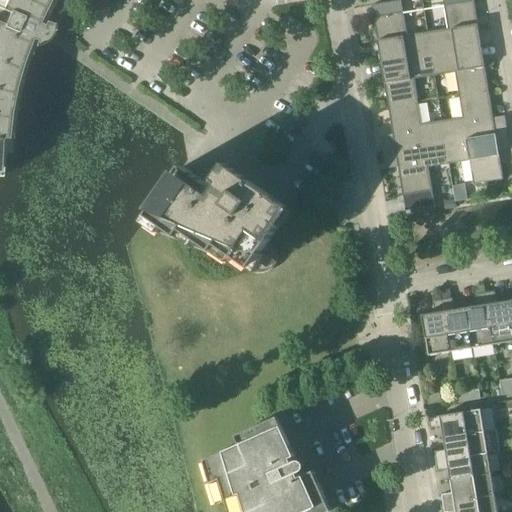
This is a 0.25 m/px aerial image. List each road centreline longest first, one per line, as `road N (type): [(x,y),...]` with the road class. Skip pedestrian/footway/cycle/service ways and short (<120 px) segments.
road 1 (residential): [(378,290),(332,0)]
road 2 (residential): [(413,511),(378,290)]
road 3 (residential): [(378,290),(511,269)]
